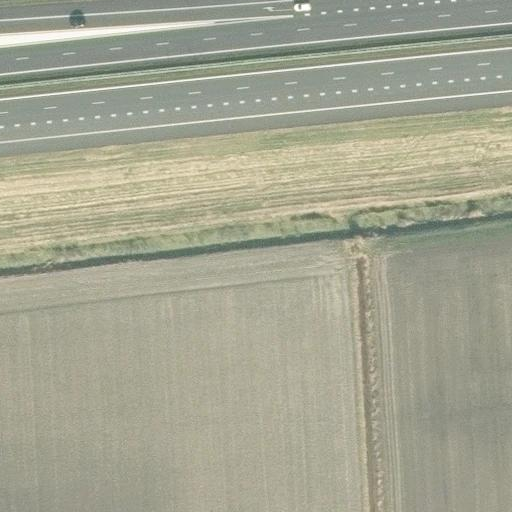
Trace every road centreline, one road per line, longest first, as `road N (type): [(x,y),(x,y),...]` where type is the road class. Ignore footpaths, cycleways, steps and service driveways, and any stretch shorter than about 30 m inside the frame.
road 1 (motorway): [(0,115),(511,66)]
road 2 (motorway): [(321,27),(263,8),(0,27)]
road 3 (motorway): [(321,27),(0,63)]
road 4 (motorway): [(511,11),(321,27)]
